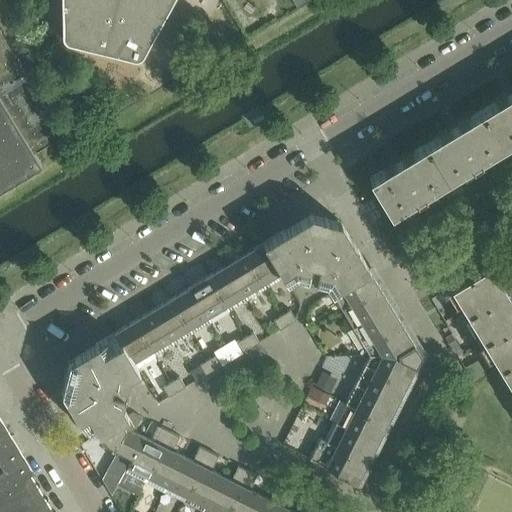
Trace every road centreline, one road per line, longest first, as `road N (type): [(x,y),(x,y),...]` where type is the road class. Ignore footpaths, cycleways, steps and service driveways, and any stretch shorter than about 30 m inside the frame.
road 1 (residential): [(0,336),(511,26)]
road 2 (residential): [(96,511),(0,345)]
